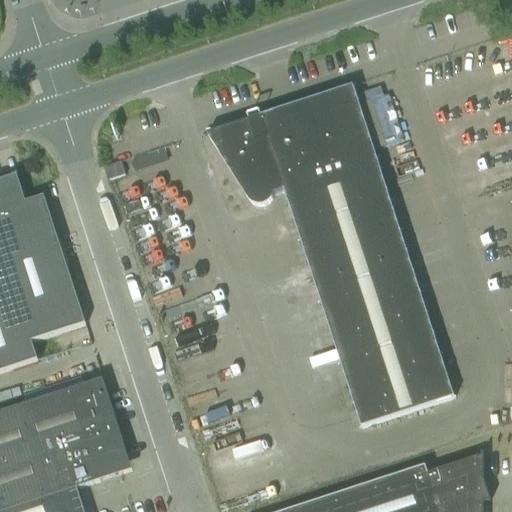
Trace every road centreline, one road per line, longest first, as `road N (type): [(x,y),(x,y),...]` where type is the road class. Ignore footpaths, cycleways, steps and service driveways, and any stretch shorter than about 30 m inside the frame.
road 1 (unclassified): [(187,511),(58,112)]
road 2 (unclassified): [(58,112),(398,0)]
road 3 (unclassified): [(229,0),(42,62)]
